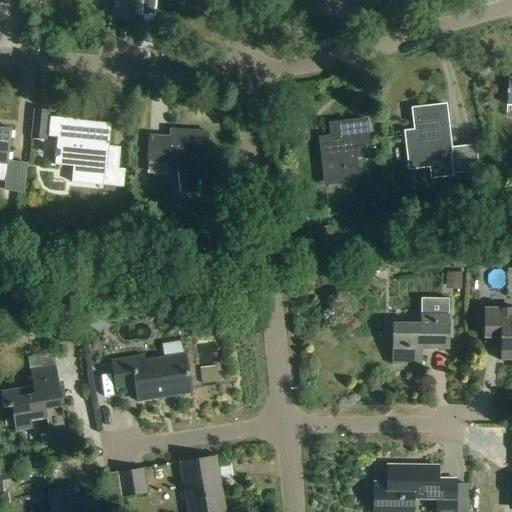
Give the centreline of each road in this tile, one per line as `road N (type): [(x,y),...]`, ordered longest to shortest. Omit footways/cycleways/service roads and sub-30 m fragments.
road 1 (residential): [(286,425),(247,71)]
road 2 (residential): [(247,71),(346,58),(511,6)]
road 3 (residential): [(0,56),(172,73),(247,71)]
road 4 (residential): [(109,443),(286,425)]
road 5 (residential): [(286,425),(455,425)]
